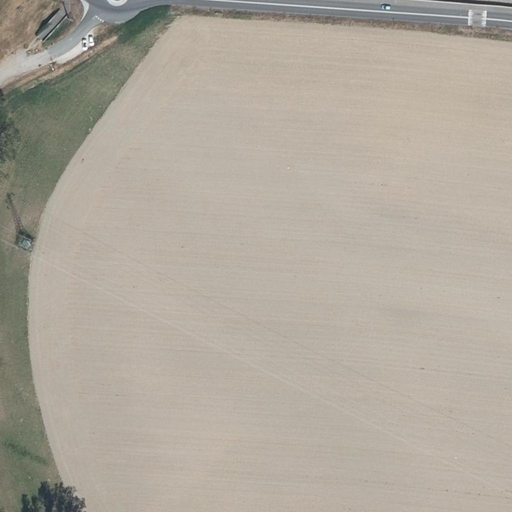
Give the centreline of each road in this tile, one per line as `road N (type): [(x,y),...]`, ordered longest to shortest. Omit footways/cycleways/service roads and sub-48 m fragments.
road 1 (tertiary): [(511,21),(219,0)]
road 2 (track): [(106,8),(64,48),(0,81)]
